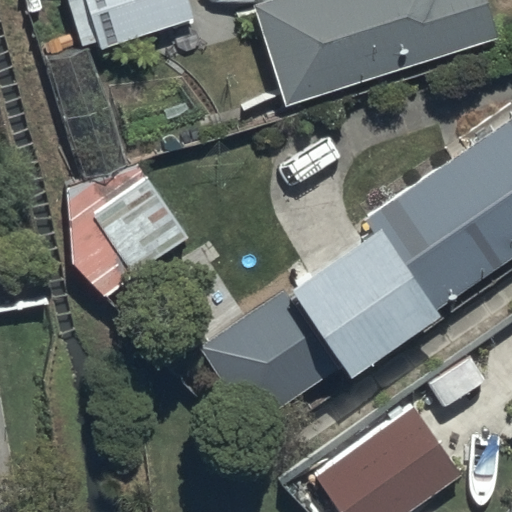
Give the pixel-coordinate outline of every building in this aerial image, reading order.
[(43,0),(60,54),(88,45),(90,51),(190,20),(187,9),(195,7),(192,0),(43,0)] [(269,0),(246,8),(278,106),(488,37),(475,0),(269,0)] [(248,430),(330,372),(339,385),(432,320),(429,316),(511,256),(511,117),(510,115),(356,225),(363,234),(277,293),(192,351),(248,430)] [(53,241),(144,366),(218,312),(173,250),(208,225),(183,191),(157,210),(136,180),(53,241)] [(409,410),(310,477),(334,511),(407,511),(460,475),(452,463),(455,461),(420,411),(413,416),(409,410)]
